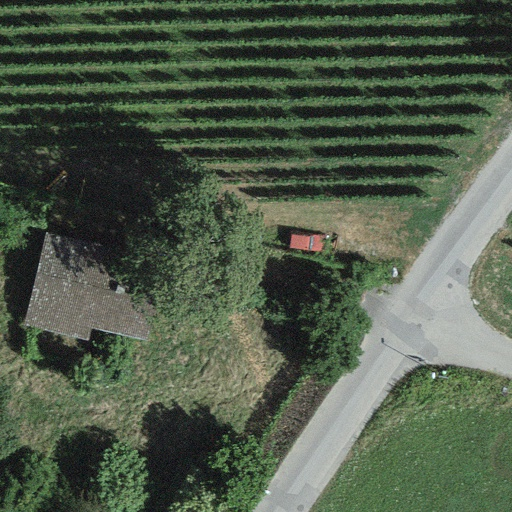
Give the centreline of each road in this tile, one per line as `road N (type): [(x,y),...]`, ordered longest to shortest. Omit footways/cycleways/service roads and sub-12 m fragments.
road 1 (residential): [(412,339),(283,511)]
road 2 (residential): [(511,177),(412,339)]
